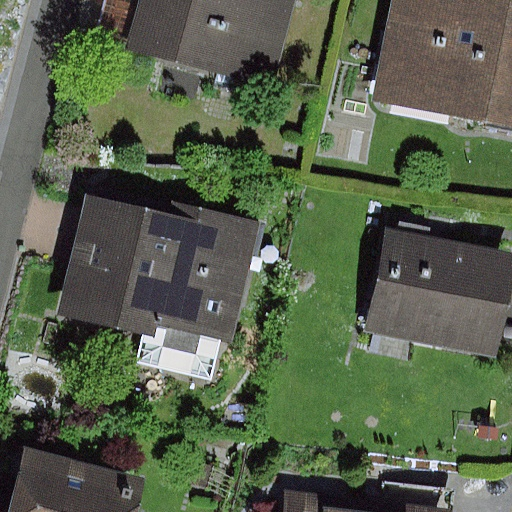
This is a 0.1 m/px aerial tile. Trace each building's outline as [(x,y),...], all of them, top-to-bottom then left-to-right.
[(306,0),(154,0),(143,44),(285,81),(306,0)] [(511,0),(403,0),(383,99),(511,124),(511,0)] [(105,202),(69,315),(162,344),(167,326),(229,345),(264,232),(191,210),(186,226),(105,202)] [(511,262),(401,238),(381,332),(491,356),(511,262)] [(143,511),(151,489),(40,457),(24,511),(143,511)]
